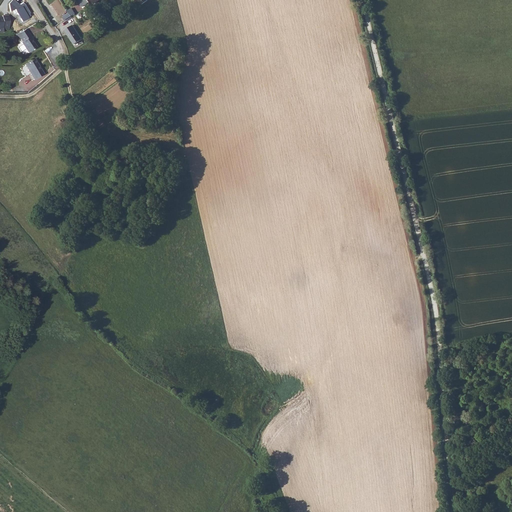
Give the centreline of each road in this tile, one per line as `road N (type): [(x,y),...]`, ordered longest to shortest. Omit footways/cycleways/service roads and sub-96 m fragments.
road 1 (track): [(362,0),(434,300),(451,511)]
road 2 (unclassified): [(35,114),(64,65),(29,0)]
